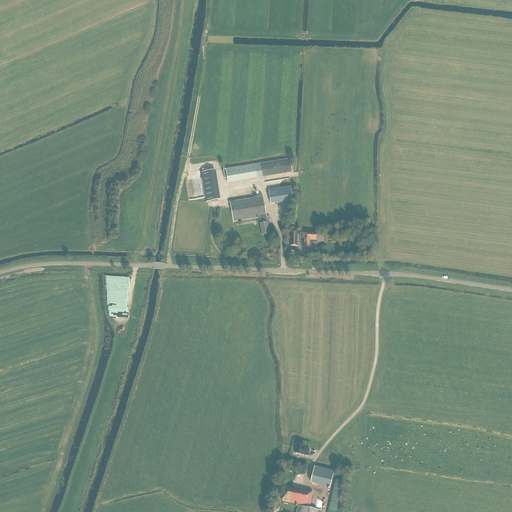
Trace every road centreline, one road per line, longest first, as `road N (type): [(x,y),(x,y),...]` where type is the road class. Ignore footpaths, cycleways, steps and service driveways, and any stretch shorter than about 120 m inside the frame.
road 1 (tertiary): [(511,291),(163,265)]
road 2 (tertiary): [(0,272),(57,263),(163,265)]
